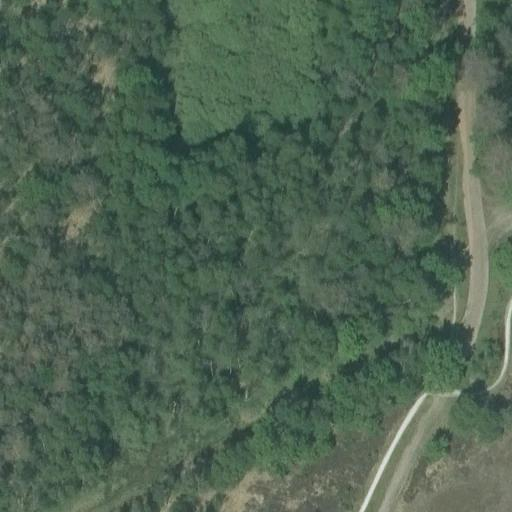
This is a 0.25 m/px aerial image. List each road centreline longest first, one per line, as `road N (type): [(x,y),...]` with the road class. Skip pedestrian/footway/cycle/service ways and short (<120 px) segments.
road 1 (track): [(462,0),(465,256)]
road 2 (track): [(465,256),(451,334),(428,396)]
road 3 (track): [(428,396),(380,511)]
